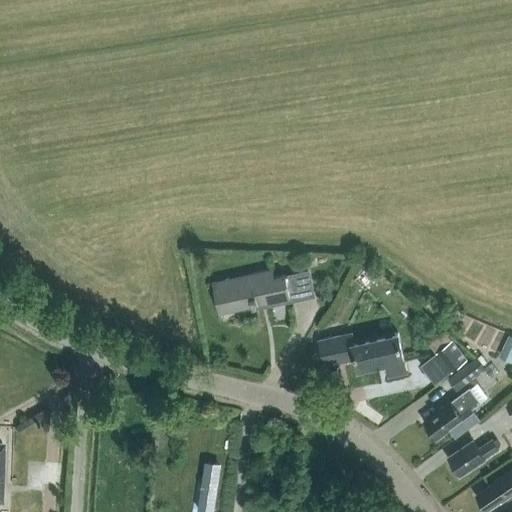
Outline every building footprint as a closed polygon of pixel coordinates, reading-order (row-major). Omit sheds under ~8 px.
[(273,276),(271,267),(213,280),(220,311),(290,296),(288,283),(307,279),(305,269),(273,276)] [(341,341),(339,334),(321,339),(326,363),(356,356),(359,369),(387,363),(390,372),(407,368),(399,332),(352,343),(351,339),(341,341)] [(511,335),(509,334),(499,355),(511,361),(511,335)] [(465,359),(451,340),(436,351),(450,370),(465,359)] [(476,356),(447,377),(455,388),(484,367),(476,356)] [(452,401),(451,400),(424,420),(436,436),(449,426),(455,435),(478,417),(471,409),(481,401),(470,387),(452,401)] [(478,447),(472,438),(448,454),(460,473),(498,447),(497,445),(500,443),(496,437),(492,439),(492,438),(478,447)] [(501,501),(511,493),(511,468),(489,484),(490,485),(477,494),(486,509),(500,500),(501,501)]
